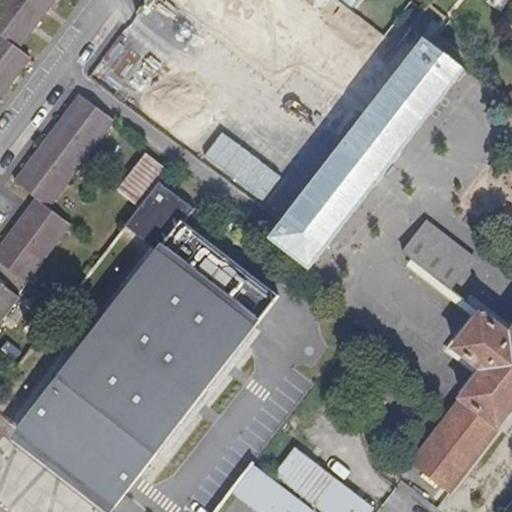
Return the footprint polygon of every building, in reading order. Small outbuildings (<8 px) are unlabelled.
[(0,0),(0,33),(15,46),(38,17),(15,0),(0,0)] [(15,0),(38,17),(51,0),(15,0)] [(421,36),(431,23),(422,15),(412,28),(421,36)] [(99,71),(138,93),(164,48),(125,26),(99,71)] [(0,78),(7,84),(29,56),(15,46),(0,33),(0,78)] [(311,267),(465,69),(428,41),(274,239),(311,267)] [(93,149),(115,121),(81,95),(59,122),(93,149)] [(71,177),(93,149),(59,122),(37,151),(71,177)] [(48,207),(71,177),(37,151),(14,181),(35,197),(48,207)] [(139,205),(167,169),(148,155),(120,190),(139,205)] [(194,208),(161,182),(127,226),(156,250),(16,430),(30,441),(27,445),(59,470),(62,466),(84,482),(80,486),(97,499),(100,495),(114,505),(278,295),(183,221),(194,208)] [(48,207),(35,197),(13,226),(48,252),(70,223),(48,207)] [(0,260),(26,280),(48,252),(13,226),(0,243),(0,260)] [(418,266),(439,238),(423,226),(402,254),(418,266)] [(451,291),(472,264),(439,238),(418,266),(451,291)] [(21,294),(29,283),(26,280),(0,260),(0,324),(22,296),(21,294)] [(448,495),(511,412),(511,335),(511,337),(482,315),(455,350),(484,372),(411,466),(448,495)] [(13,366),(23,354),(11,344),(1,356),(13,366)] [(370,511),(373,509),(294,448),(274,474),(322,511),(370,511)] [(248,493),(263,473),(252,465),(233,489),(244,498),(248,493)] [(313,511),(266,475),(263,473),(248,493),(272,511),(313,511)]
